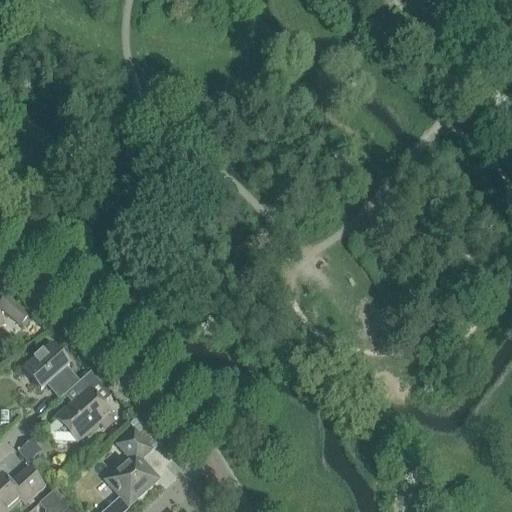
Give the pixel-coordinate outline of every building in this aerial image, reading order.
[(0,305),(0,310),(20,328),(29,318),(6,298),(0,305)] [(52,392),(60,401),(79,384),(71,375),(70,376),(66,370),(69,367),(51,346),(22,371),(41,392),(48,386),(53,391),(52,392)] [(73,390),(80,399),(56,421),(77,445),(99,426),(105,433),(115,424),(109,417),(111,416),(103,406),(111,399),(91,375),(73,390)] [(140,463),(152,452),(134,432),(117,447),(130,462),(106,483),(128,508),(157,482),(140,463)] [(0,478),(0,511),(10,511),(21,502),(25,506),(44,489),(27,471),(9,487),(1,478),(0,478)]
